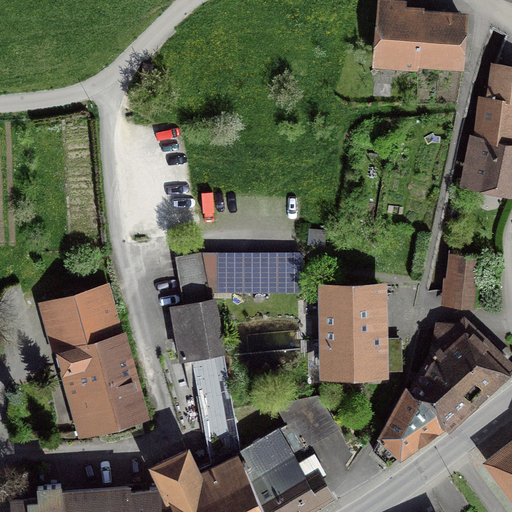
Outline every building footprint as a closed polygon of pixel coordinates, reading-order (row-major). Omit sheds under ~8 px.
[(377,54),(460,61),(464,20),(381,13),(377,54)] [(471,177),(511,184),(511,68),(496,66),(490,96),(487,96),(471,177)] [(238,441),(211,287),(204,253),(203,248),(175,253),(183,304),(173,305),(182,357),(192,355),(210,461),(195,468),(186,449),(155,464),(157,469),(159,489),(160,511),(266,511),(243,462),(247,460),(242,449),(238,441)] [(299,288),(299,252),(248,253),(248,287),(299,288)] [(451,304),(473,306),(478,255),(456,252),(451,304)] [(205,253),(204,253),(211,287),(236,287),(236,253),(205,253)] [(236,253),(236,287),(248,287),(248,253),(236,253)] [(353,314),(379,313),(379,285),(326,286),(326,288),(327,341),(353,340),(353,314)] [(69,389),(84,385),(95,426),(141,413),(105,287),(46,303),(69,389)] [(380,368),(379,313),(353,314),(353,340),(327,341),(327,370),(380,368)] [(437,323),(424,384),(416,386),(413,394),(420,400),(444,425),(446,426),(511,368),(464,322),(437,323)] [(420,400),(413,394),(407,388),(373,449),(388,463),(444,425),(420,400)] [(243,462),(266,511),(299,511),(330,494),(318,473),(324,470),(306,440),(334,423),(318,395),(276,404),(287,422),(242,449),(247,460),(243,462)] [(511,441),(487,459),(511,492),(511,441)] [(160,511),(159,489),(61,496),(61,483),(38,484),(38,497),(11,499),(11,511),(160,511)]
